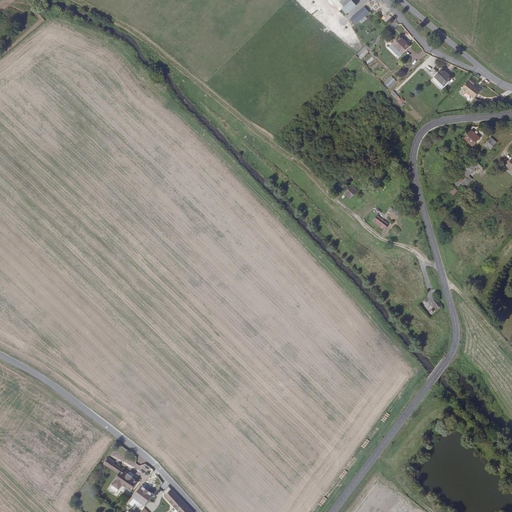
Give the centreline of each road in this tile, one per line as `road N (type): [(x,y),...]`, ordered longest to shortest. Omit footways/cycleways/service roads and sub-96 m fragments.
road 1 (tertiary): [(511,114),(438,121),(419,131),(413,177),(451,309),(453,347),(330,511)]
road 2 (track): [(78,0),(189,73),(379,238),(440,270)]
road 3 (unclassified): [(0,355),(76,401),(158,468),(197,511)]
road 4 (track): [(511,483),(468,427),(449,418),(423,434),(406,470)]
road 5 (residential): [(388,0),(426,48),(506,88)]
road 6 (residential): [(398,0),(506,88)]
